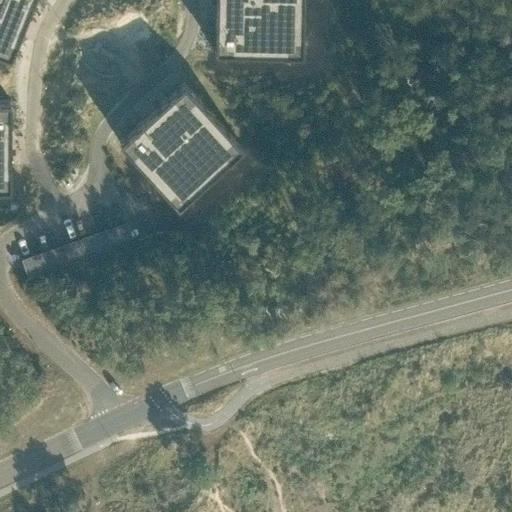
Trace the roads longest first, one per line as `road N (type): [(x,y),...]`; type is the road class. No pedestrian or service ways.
road 1 (tertiary): [(127,417),(277,354),(511,291)]
road 2 (residential): [(61,219),(97,200),(99,140),(182,50),(190,0)]
road 3 (residential): [(127,417),(0,293)]
road 4 (residential): [(64,0),(40,49),(35,158)]
road 5 (tertiary): [(0,477),(127,417)]
